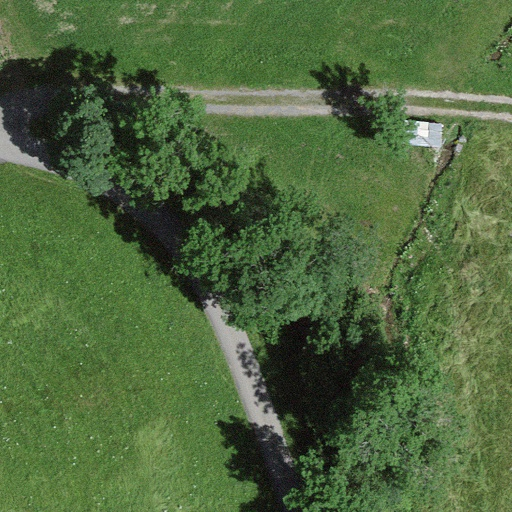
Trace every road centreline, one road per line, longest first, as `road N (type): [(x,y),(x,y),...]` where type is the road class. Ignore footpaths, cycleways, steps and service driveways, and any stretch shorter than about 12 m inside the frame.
road 1 (track): [(511,119),(129,94),(0,117)]
road 2 (track): [(292,511),(235,331),(183,247),(81,176),(0,157)]
